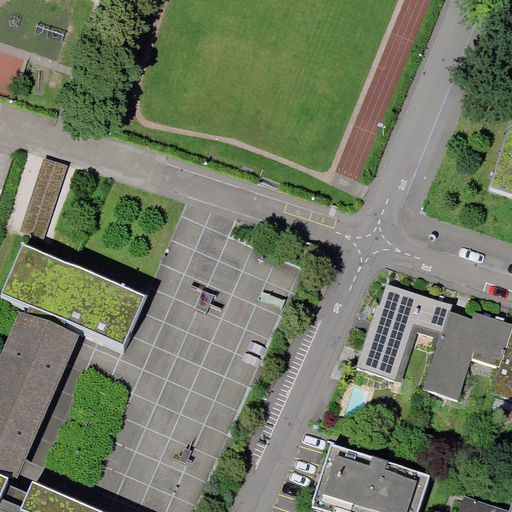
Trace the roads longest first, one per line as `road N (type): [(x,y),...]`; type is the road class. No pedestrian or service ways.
road 1 (residential): [(0,121),(371,239)]
road 2 (residential): [(253,511),(371,239)]
road 3 (residential): [(371,239),(467,0)]
road 4 (residential): [(371,239),(511,286)]
